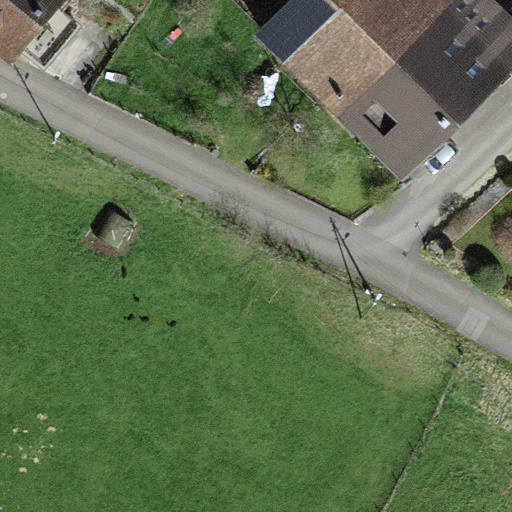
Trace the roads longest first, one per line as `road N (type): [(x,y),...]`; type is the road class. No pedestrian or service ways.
road 1 (residential): [(0,87),(363,265)]
road 2 (residential): [(363,265),(511,124)]
road 3 (residential): [(363,265),(511,345)]
